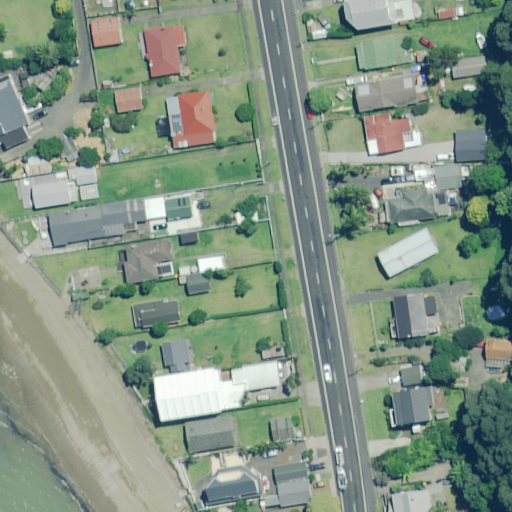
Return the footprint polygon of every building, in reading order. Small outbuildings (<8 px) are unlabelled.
[(409,0),(397,2),(396,0),(349,0),(352,14),(355,31),(421,19),(417,0),(409,0)] [(465,5),(454,7),(456,18),(467,17),(465,5)] [(123,43),(118,16),(91,21),(95,47),(123,43)] [(187,45),(183,24),(145,30),(153,77),(182,72),(178,47),(187,45)] [(321,24),(311,26),(314,39),(324,37),(321,24)] [(407,55),(403,35),(356,44),(361,70),(414,61),(413,53),(407,55)] [(16,47),(1,49),(3,61),(18,59),(16,47)] [(426,51),(416,52),(418,64),(428,63),(426,51)] [(486,57),(464,61),(468,79),(490,74),(486,57)] [(417,88),(416,76),(357,84),(361,111),(438,100),(436,86),(417,88)] [(0,136),(1,136),(6,149),(32,138),(26,125),(32,123),(14,79),(0,85),(0,136)] [(144,108),(140,86),(115,91),(119,113),(144,108)] [(218,142),(210,92),(167,99),(175,149),(218,142)] [(393,121),(391,113),(364,118),(371,156),(412,148),(410,138),(427,135),(425,123),(412,125),(411,118),(393,121)] [(43,173),(40,156),(30,157),(26,167),(27,176),(43,173)] [(470,175),(467,162),(432,170),(431,164),(414,168),(418,188),(398,193),(386,196),(392,224),(399,223),(400,225),(451,214),(445,189),(464,185),(462,177),(470,175)] [(98,183),(96,165),(77,167),(78,185),(98,183)] [(72,202),(68,180),(31,185),(35,208),(72,202)] [(189,212),(188,196),(168,199),(170,214),(189,212)] [(149,220),(146,197),(105,203),(110,236),(139,232),(138,222),(149,220)] [(106,237),(101,206),(50,215),(55,245),(106,237)] [(440,251),(428,228),(378,254),(390,277),(440,251)] [(176,275),(170,241),(122,249),(128,284),(176,275)] [(226,267),(224,255),(199,259),(201,271),(226,267)] [(210,274),(188,276),(189,294),(212,291),(210,274)] [(108,291),(92,293),(93,304),(109,303),(108,291)] [(442,313),(440,294),(394,298),(398,338),(429,335),(427,314),(442,313)] [(181,322),(179,300),(134,305),(136,327),(181,322)] [(511,341),(488,339),(486,359),(511,361),(511,341)] [(193,369),(188,340),(164,345),(169,374),(193,369)] [(285,353),(283,343),(263,348),(266,358),(285,353)] [(223,382),(227,405),(241,402),(247,391),(282,385),(278,361),(233,369),(235,380),(223,382)] [(423,382),(421,365),(401,369),(404,386),(423,382)] [(227,405),(223,382),(221,371),(186,377),(167,380),(168,388),(164,389),(167,406),(173,404),(175,413),(227,405)] [(436,405),(433,389),(393,396),(399,426),(434,420),(431,406),(436,405)] [(297,437),(293,416),(276,419),(280,440),(297,437)] [(238,446),(233,417),(186,425),(191,453),(238,446)] [(275,468),(279,493),(261,497),(263,508),(281,504),(282,507),(314,501),(306,462),(275,468)] [(221,474),(222,482),(208,485),(210,501),(263,492),(260,476),(249,478),(247,470),(221,474)] [(432,511),(429,489),(393,495),(395,511),(432,511)]
